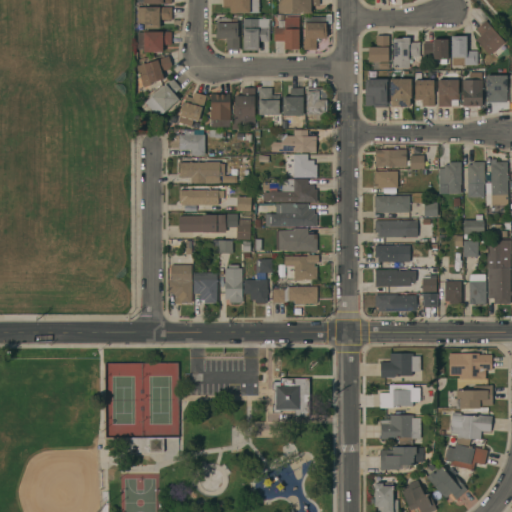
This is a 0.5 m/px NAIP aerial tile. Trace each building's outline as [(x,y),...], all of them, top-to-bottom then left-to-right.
[(258,0),(258,13),(236,13),(236,14),(229,14),(229,8),(222,8),(222,0),(258,0)] [(292,13),(292,3),(283,3),(283,4),(278,4),(278,0),(319,0),(319,6),(311,5),(311,13),(292,13)] [(144,28),(144,23),(137,23),(137,7),(171,7),(171,20),(159,20),(159,28),(144,28)] [(326,17),(326,15),(331,15),(331,23),(325,23),(325,32),(326,32),(326,38),(319,38),(316,38),(316,50),(303,50),(303,38),(304,38),(304,17),(326,17)] [(226,50),(226,38),(221,38),(221,39),(215,39),(215,32),(216,32),(216,18),(223,18),(223,17),(228,17),(228,18),(230,18),(230,23),(237,23),(237,36),(238,36),(238,50),(226,50)] [(299,17),(299,49),(284,49),(284,41),(273,41),(273,27),(278,27),(278,21),(284,21),(284,17),(299,17)] [(243,19),(258,19),(258,20),(269,20),(269,41),(258,41),(258,50),(243,50),(243,19)] [(507,47),(496,57),(493,53),(489,56),(475,40),(480,36),(475,29),(485,21),(507,47)] [(171,45),(162,44),(162,52),(143,52),(143,49),(138,49),(138,31),(171,32),(171,45)] [(388,35),(388,46),(392,46),(392,61),(388,61),(388,62),(368,62),(368,47),(376,47),(376,35),(388,35)] [(451,36),(466,36),(466,51),(476,51),(476,65),(464,65),(464,58),(451,58),(451,36)] [(392,68),(392,59),(393,59),(393,39),(402,39),(402,38),(409,38),(409,43),(419,43),(419,56),(408,56),(408,59),(409,59),(409,68),(392,68)] [(447,59),(446,59),(446,64),(440,64),(440,59),(433,59),(433,56),(423,56),(422,43),(433,42),(433,39),(447,39),(447,59)] [(136,65),(144,62),(144,64),(168,56),(170,62),(159,65),(164,79),(150,83),(150,85),(143,87),(136,65)] [(421,106),(421,100),(414,100),(415,73),(421,73),(421,80),(434,80),(433,94),(434,94),(434,106),(421,106)] [(437,107),(437,80),(442,80),(442,73),(457,73),(457,79),(458,79),(458,93),(459,93),(459,100),(457,100),(457,105),(451,105),(451,106),(437,107)] [(462,106),(462,80),(474,80),(474,74),(481,74),(481,106),(462,106)] [(506,75),(506,91),(506,102),(486,102),(486,75),(506,75)] [(145,103),(165,84),(172,78),(180,88),(174,94),(179,99),(165,112),(164,112),(159,117),(145,103)] [(387,79),(387,82),(386,82),(386,102),(387,102),(387,108),(373,108),(373,106),(365,106),(365,79),(387,79)] [(390,79),(411,79),(411,98),(409,98),(409,107),(390,107),(390,79)] [(254,88),(254,98),(253,98),(254,115),(255,115),(255,123),(234,124),(234,96),(241,96),(241,89),(254,88)] [(271,88),(271,95),(279,95),(279,101),(278,101),(278,124),(270,124),(270,115),(258,115),(258,88),(271,88)] [(282,97),(290,97),(290,88),(302,88),(303,115),(282,116),(282,97)] [(326,88),(326,120),(308,120),(308,114),(306,114),(306,88),(326,88)] [(206,96),(202,108),(198,121),(193,120),(191,126),(178,122),(185,96),(192,98),(193,92),(206,96)] [(229,94),(229,110),(230,110),(230,120),(229,120),(229,127),(210,127),(210,120),(210,94),(229,94)] [(274,142),(281,142),(287,136),(293,136),(293,130),(307,130),(307,136),(316,136),(316,141),(315,141),(315,152),(271,151),(271,145),(274,142)] [(204,155),(191,155),(191,156),(181,156),(181,150),(180,150),(180,146),(179,146),(179,134),(189,134),(191,134),(204,134),(204,155)] [(406,167),(375,167),(375,150),(396,150),(396,149),(406,149),(406,167)] [(316,177),(293,178),(293,177),(284,177),(284,158),(287,158),(287,154),(293,154),(307,154),(307,160),(313,160),(313,165),(316,165),(316,177)] [(424,169),(409,169),(409,166),(406,166),(406,161),(409,161),(409,155),(423,155),(424,169)] [(490,159),(496,159),(496,162),(507,162),(507,204),(490,205),(490,159)] [(224,176),(219,176),(219,183),(179,183),(179,163),(189,163),(189,162),(191,162),(204,162),(219,162),(219,164),(224,164),(224,176)] [(444,165),(448,165),(448,162),(460,162),(461,184),(460,184),(460,194),(447,194),(447,186),(444,186),(444,184),(438,184),(438,169),(444,169),(444,165)] [(467,164),(471,164),(471,162),(484,162),(484,184),(483,184),(483,197),(467,197),(467,164)] [(374,171),(397,171),(402,171),(402,187),(397,187),(397,188),(377,188),(377,184),(374,184),(374,171)] [(263,202),(263,192),(269,192),(269,191),(281,191),(281,179),(307,179),(307,185),(314,185),(314,189),(316,189),(316,202),(263,202)] [(181,205),(181,201),(179,201),(179,190),(189,190),(189,189),(191,189),(191,190),(218,190),(218,205),(181,205)] [(375,213),(374,196),(409,195),(409,212),(375,213)] [(251,197),(250,211),(236,211),(236,197),(251,197)] [(423,217),(423,203),(437,202),(437,216),(423,217)] [(317,226),(265,226),(265,214),(275,214),(275,204),(281,204),(308,204),(308,209),(314,209),(314,214),(317,214),(317,226)] [(250,219),(249,240),(236,239),(236,227),(225,227),(225,233),(202,233),(202,232),(178,232),(178,216),(202,216),(202,215),(223,215),(223,214),(237,214),(237,225),(238,225),(239,219),(250,219)] [(483,220),(483,233),(463,234),(463,220),(483,220)] [(377,237),(377,233),(374,233),(374,221),(417,221),(417,237),(377,237)] [(307,228),(307,234),(316,234),(317,251),(293,252),(293,251),(286,251),(286,250),(275,250),(275,231),(293,230),(293,228),(307,228)] [(232,253),(218,253),(218,240),(232,241),(232,253)] [(509,240),(510,303),(493,304),(493,298),(487,298),(487,254),(488,254),(488,240),(509,240)] [(478,241),(478,257),(463,257),(463,241),(478,241)] [(409,245),(409,262),(377,262),(377,257),(374,257),(374,245),(409,245)] [(316,279),(302,279),(302,280),(293,280),(293,278),(286,278),(286,266),(283,266),(284,256),(307,256),(307,253),(320,253),(319,264),(314,263),(314,266),(317,267),(316,279)] [(272,272),(255,273),(255,270),(253,270),(253,265),(255,265),(255,260),(261,260),(261,259),(272,259),(272,272)] [(191,265),(191,303),(180,303),(180,304),(174,304),(174,294),(168,294),(168,280),(170,280),(170,266),(171,266),(171,265),(191,265)] [(224,269),(228,269),(228,265),(238,265),(238,268),(241,268),(241,303),(229,303),(229,300),(224,300),(224,269)] [(292,266),(278,265),(277,277),(292,278),(292,266)] [(375,287),(374,270),(396,270),(396,271),(415,271),(415,281),(410,282),(410,286),(375,287)] [(193,273),(216,273),(216,303),(204,303),(204,300),(199,300),(199,294),(193,294),(193,273)] [(486,304),(473,304),(473,301),(469,301),(468,281),(470,274),(484,274),(485,281),(486,281),(486,304)] [(421,278),(429,278),(429,275),(436,275),(436,292),(421,292),(421,278)] [(266,280),(266,289),(267,289),(267,294),(266,294),(266,303),(254,303),(254,300),(249,300),(249,294),(243,294),(243,280),(266,280)] [(444,281),(461,281),(461,304),(448,304),(448,301),(444,301),(444,281)] [(316,286),(317,303),(314,303),(314,304),(293,304),(293,301),(288,301),(284,302),(272,302),(272,289),(284,289),(287,287),(316,286)] [(422,307),(422,293),(437,293),(437,307),(422,307)] [(416,311),(377,311),(377,307),(374,307),(374,295),(397,294),(397,296),(416,295),(416,311)] [(380,362),(389,362),(389,353),(412,353),(412,356),(420,356),(420,371),(412,371),(412,376),(395,376),(395,377),(380,377),(380,362)] [(448,354),(478,353),(478,355),(491,355),(491,370),(484,370),(484,379),(458,379),(458,375),(448,376),(448,354)] [(309,417),(294,417),(294,411),(280,411),(280,413),(271,413),(271,405),(273,405),(273,390),(271,390),(271,382),(279,382),(279,378),(309,378),(309,417)] [(419,385),(419,402),(412,402),(412,406),(393,406),(393,408),(379,408),(379,393),(389,393),(389,385),(419,385)] [(492,405),(479,405),(479,408),(455,409),(455,390),(473,390),(473,385),(492,385),(492,405)] [(490,432),(480,431),(479,439),(456,437),(457,434),(450,434),(451,412),(460,413),(460,415),(479,417),(479,415),(491,416),(490,432)] [(380,420),(389,420),(389,415),(413,415),(413,418),(420,418),(420,439),(418,439),(418,442),(413,442),(413,439),(412,439),(412,444),(398,444),(398,437),(392,437),(392,439),(380,439),(380,420)] [(130,438),(164,438),(164,453),(130,453),(130,438)] [(484,465),(474,462),(472,470),(449,465),(450,462),(443,460),(447,447),(454,448),(456,438),(470,439),(468,447),(473,448),(473,447),(487,450),(484,465)] [(379,450),(392,450),(392,447),(415,447),(422,447),(422,463),(416,463),(416,465),(399,465),(399,469),(383,470),(380,470),(379,450)] [(456,499),(451,493),(444,499),(426,477),(432,472),(427,467),(431,463),(435,469),(440,465),(445,471),(450,467),(456,473),(454,475),(466,490),(456,499)] [(430,511),(420,511),(418,507),(410,511),(400,491),(408,487),(407,484),(416,480),(422,491),(425,489),(428,496),(429,495),(436,509),(430,511)] [(377,511),(378,507),(374,507),(374,483),(382,483),(382,486),(392,486),(392,500),(397,500),(397,511),(377,511)]
